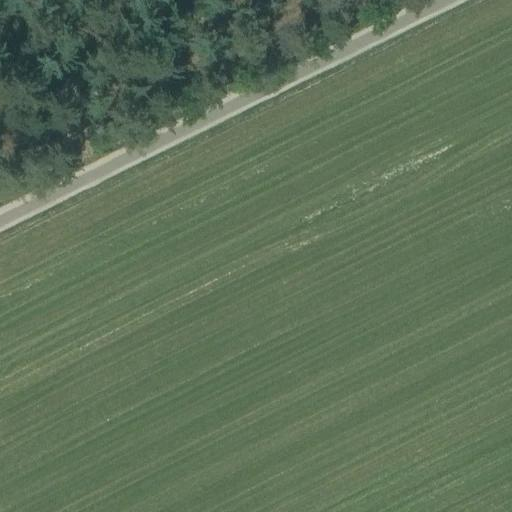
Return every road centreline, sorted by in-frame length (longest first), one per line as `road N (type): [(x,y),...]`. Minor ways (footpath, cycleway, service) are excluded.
road 1 (unclassified): [(0,225),(458,0)]
road 2 (track): [(107,172),(27,0)]
